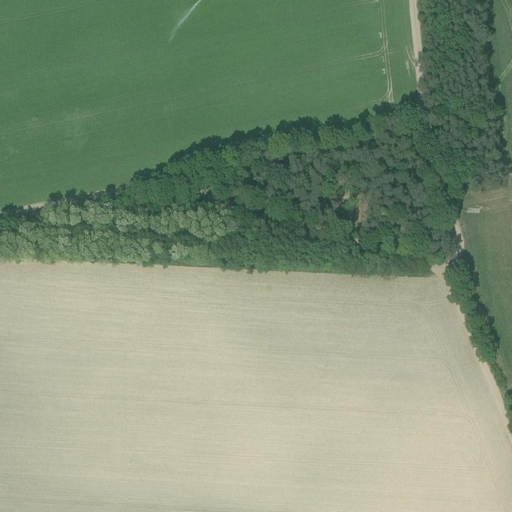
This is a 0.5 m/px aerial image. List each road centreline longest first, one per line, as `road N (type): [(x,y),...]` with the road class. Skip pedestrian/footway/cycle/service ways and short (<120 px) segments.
road 1 (track): [(446,273),(174,185),(0,216)]
road 2 (track): [(412,0),(418,80),(459,246),(446,273)]
road 3 (track): [(446,273),(511,436)]
